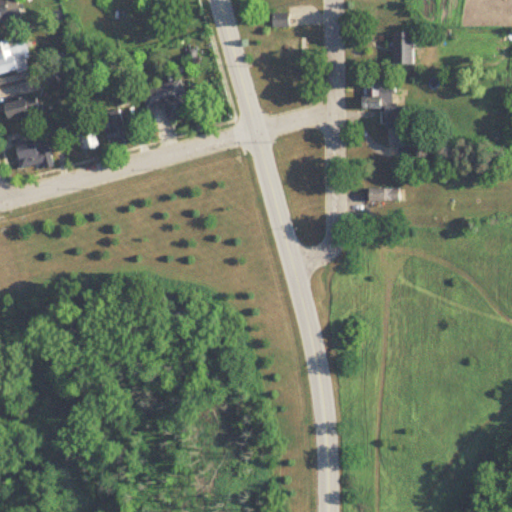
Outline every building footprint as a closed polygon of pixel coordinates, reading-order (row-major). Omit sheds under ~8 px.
[(0,24),(26,17),(20,0),(7,0),(0,2),(0,24)] [(274,16),(274,27),(290,27),(290,16),(274,16)] [(397,65),(419,65),(419,33),(397,33),(397,65)] [(304,60),(304,40),(277,40),(277,60),(304,60)] [(0,44),(0,76),(33,72),(28,41),(0,44)] [(148,110),(168,106),(172,121),(191,117),(183,83),(144,92),(148,110)] [(408,129),(408,106),(397,106),(397,85),(368,85),(368,110),(384,110),(384,129),(408,129)] [(9,104),(13,121),(44,115),(41,98),(9,104)] [(102,120),(112,146),(138,136),(128,110),(102,120)] [(77,128),(83,152),(102,148),(96,123),(77,128)] [(53,168),(53,145),(21,145),(21,168),(53,168)] [(373,202),(403,202),(403,189),(373,189),(373,202)]
